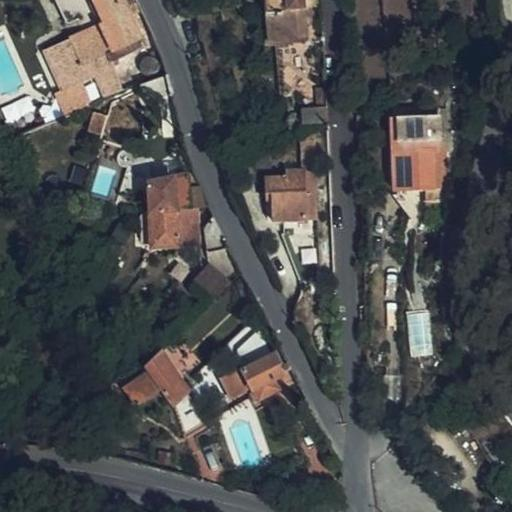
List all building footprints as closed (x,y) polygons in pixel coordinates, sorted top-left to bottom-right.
[(34,0),(54,41),(104,19),(94,0),(34,0)] [(138,4),(135,0),(94,0),(104,19),(54,41),(42,46),(61,87),(81,78),(99,69),(111,95),(130,86),(114,50),(133,39),(130,32),(138,28),(129,9),(138,4)] [(265,0),(267,41),(306,38),(305,18),(305,6),(304,0),(265,0)] [(156,45),(151,32),(139,37),(146,49),(156,45)] [(61,87),(73,111),(92,102),(81,78),(61,87)] [(159,93),(158,87),(148,89),(149,96),(159,93)] [(325,119),(324,103),(303,104),(303,120),(325,119)] [(101,132),(105,113),(93,111),(89,129),(101,132)] [(393,189),(405,189),(433,188),(432,150),(437,149),(436,120),(418,119),(418,111),(391,114),(393,189)] [(332,281),(325,135),(304,135),(305,169),(285,170),(285,177),(266,177),(267,202),(274,202),(275,219),(316,219),(319,281),(332,281)] [(262,174),(258,161),(244,165),(247,179),(262,174)] [(136,196),(143,172),(128,168),(120,193),(136,196)] [(210,205),(201,186),(191,188),(188,173),(151,183),(151,211),(177,208),(185,207),(210,205)] [(433,188),(405,189),(406,199),(433,199),(433,188)] [(177,208),(151,211),(152,243),(178,242),(177,208)] [(97,260),(104,245),(94,240),(86,255),(97,260)] [(174,404),(184,435),(210,421),(183,387),(160,352),(146,367),(174,404)] [(273,379),(285,372),(274,353),(242,370),(253,390),(255,390),(260,398),(277,389),(273,379)]
